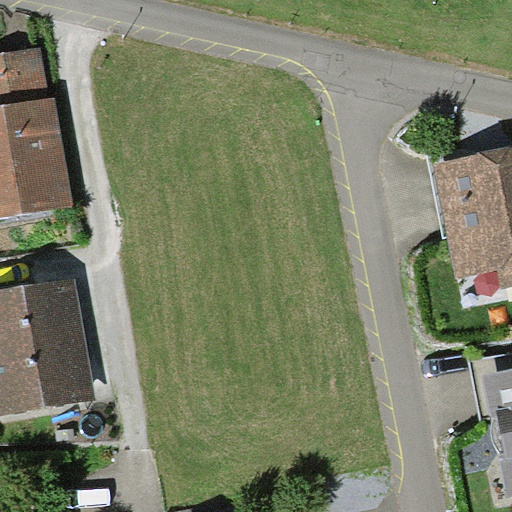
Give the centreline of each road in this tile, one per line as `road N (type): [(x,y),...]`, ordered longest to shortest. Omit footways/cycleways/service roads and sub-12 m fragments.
road 1 (residential): [(431,511),(351,61)]
road 2 (residential): [(82,0),(351,61)]
road 3 (residential): [(351,61),(511,96)]
